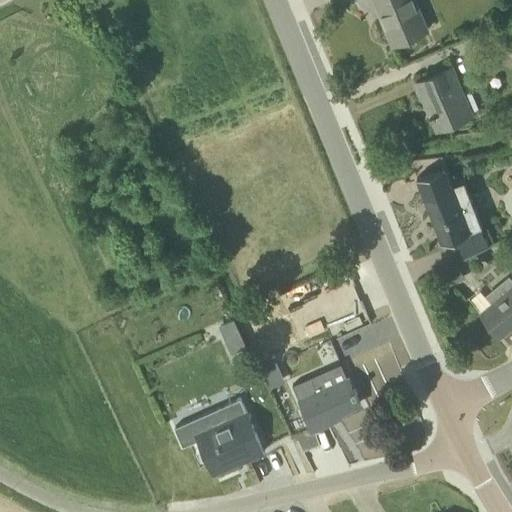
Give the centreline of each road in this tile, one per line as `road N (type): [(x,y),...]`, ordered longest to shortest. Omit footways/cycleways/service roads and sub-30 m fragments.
road 1 (residential): [(447,401),(279,0)]
road 2 (residential): [(233,511),(465,447)]
